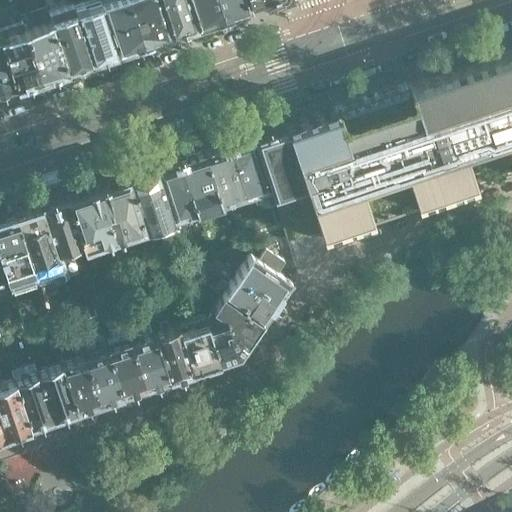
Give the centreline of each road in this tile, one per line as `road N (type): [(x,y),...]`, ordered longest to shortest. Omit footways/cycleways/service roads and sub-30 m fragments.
road 1 (residential): [(0,453),(228,378),(248,366),(322,269),(511,199)]
road 2 (tertiary): [(0,179),(372,56)]
road 3 (tertiary): [(332,16),(0,127)]
road 4 (tertiary): [(372,56),(511,9)]
road 5 (primary): [(511,431),(396,511)]
